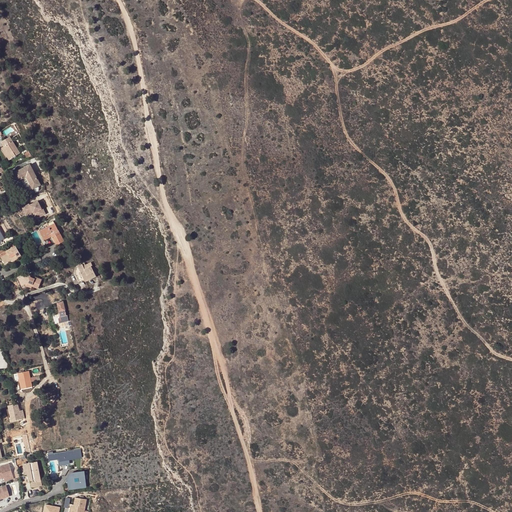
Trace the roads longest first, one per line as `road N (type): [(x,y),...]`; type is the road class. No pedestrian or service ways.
road 1 (track): [(264,511),(249,421),(170,209),(121,0)]
road 2 (track): [(511,358),(489,349),(462,319),(438,277),(430,242),(405,218),(385,173),(340,124),(334,70)]
road 3 (track): [(253,465),(296,462),(317,492),(336,502),(430,495),(492,511)]
road 4 (track): [(334,70),(362,67),(486,0)]
